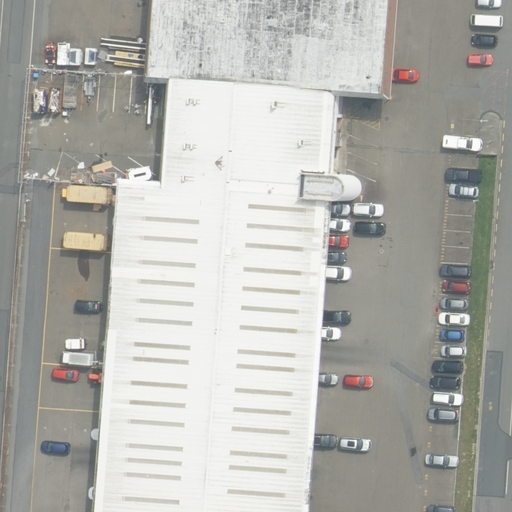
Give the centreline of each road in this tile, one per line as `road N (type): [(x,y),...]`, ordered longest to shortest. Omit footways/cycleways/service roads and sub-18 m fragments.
road 1 (unknown): [(382,511),(433,42),(511,180)]
road 2 (unknown): [(40,511),(55,243)]
